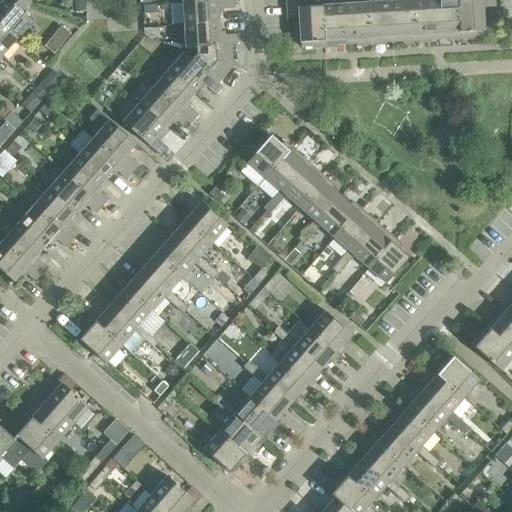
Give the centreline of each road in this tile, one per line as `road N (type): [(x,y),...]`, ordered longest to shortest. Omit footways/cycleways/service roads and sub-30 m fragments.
road 1 (residential): [(25,329),(253,79),(249,0)]
road 2 (residential): [(255,511),(423,318),(460,301),(511,244)]
road 3 (residential): [(233,511),(25,329)]
